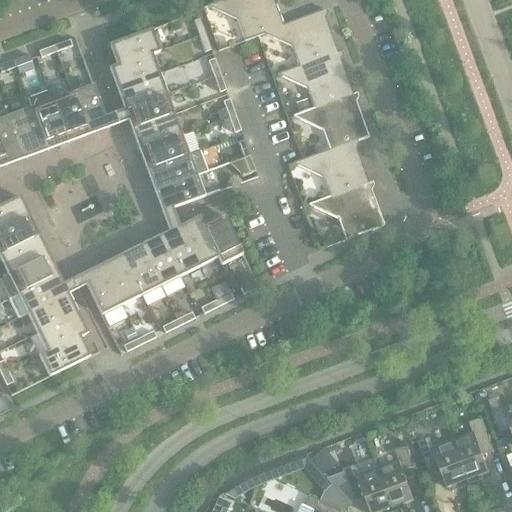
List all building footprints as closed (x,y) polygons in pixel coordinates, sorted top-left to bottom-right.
[(283,27),(283,26),(273,0),(225,0),(207,7),(208,8),(236,21),(244,43),(263,36),(263,35),(283,27)] [(263,35),(263,36),(291,48),(298,68),(338,54),(325,20),(327,15),(326,11),(322,12),(283,26),(283,27),(263,35)] [(199,38),(205,36),(200,20),(193,22),(199,38)] [(116,67),(120,66),(120,67),(152,55),(152,56),(160,54),(151,31),(109,47),(116,67)] [(205,53),(211,51),(205,36),(199,38),(205,53)] [(72,48),(70,41),(54,47),(57,53),(72,48)] [(57,53),(54,47),(39,53),(41,59),(57,53)] [(314,110),(353,96),(340,61),(343,56),(341,53),(338,54),(298,68),(277,75),(278,77),(306,90),(313,110),(314,110)] [(159,75),(152,56),(152,55),(120,67),(120,66),(116,67),(109,70),(117,91),(159,75)] [(32,63),(29,56),(14,62),(16,68),(32,63)] [(214,78),(220,76),(214,60),(208,63),(214,78)] [(16,68),(14,62),(0,67),(0,72),(1,74),(16,68)] [(128,110),(166,96),(159,75),(117,91),(124,111),(128,110)] [(219,94),(226,92),(220,76),(214,78),(219,94)] [(93,87),(72,95),(87,137),(118,126),(114,115),(105,118),(93,87)] [(87,137),(72,95),(52,102),(67,145),(87,137)] [(357,142),(358,143),(369,139),(356,103),(358,98),(357,95),(353,96),(314,110),(313,110),(293,117),(293,119),(322,132),(329,151),(329,152),(357,142)] [(118,114),(114,115),(118,126),(121,125),(128,122),(132,132),(174,116),(166,96),(128,110),(124,111),(118,114)] [(229,119),(235,117),(229,101),(223,103),(229,119)] [(67,145),(52,102),(31,110),(47,152),(67,145)] [(47,152),(31,110),(11,117),(27,159),(47,152)] [(139,152),(181,136),(174,116),(132,132),(139,152)] [(27,159),(11,117),(0,121),(0,149),(6,167),(27,159)] [(234,135),(241,132),(235,117),(229,119),(234,135)] [(146,172),(189,157),(181,136),(139,152),(146,172)] [(243,159),(250,157),(244,142),(238,144),(243,159)] [(329,199),(369,185),(356,150),(358,145),(358,143),(357,142),(329,152),(329,151),(293,165),(293,166),(322,179),(329,198),(329,199)] [(154,192),(196,177),(189,157),(146,172),(154,192)] [(249,175),(255,173),(250,157),(243,159),(249,175)] [(204,198),(196,177),(154,192),(165,223),(176,219),(173,210),(204,198)] [(329,199),(329,198),(308,206),(309,207),(337,221),(345,242),(384,227),(371,192),(374,187),(372,183),(369,185),(329,199)] [(0,232),(30,218),(20,198),(0,207),(0,232)] [(203,225),(205,229),(204,229),(218,259),(217,260),(221,267),(242,256),(222,216),(203,225)] [(30,218),(0,232),(0,256),(39,238),(30,218)] [(199,269),(217,260),(218,259),(204,229),(205,229),(203,225),(199,218),(179,228),(199,269)] [(176,219),(165,223),(167,228),(169,233),(160,238),(180,278),(199,269),(179,228),(178,224),(176,219)] [(39,238),(0,256),(0,260),(8,277),(49,257),(39,238)] [(140,247),(160,288),(180,278),(160,238),(140,247)] [(121,257),(141,297),(160,288),(140,247),(121,257)] [(49,257),(8,277),(18,296),(58,276),(49,257)] [(122,307),(141,297),(121,257),(102,266),(122,307)] [(74,280),(72,281),(76,291),(79,290),(86,287),(101,317),(122,307),(102,266),(74,280)] [(11,300),(20,319),(27,316),(64,297),(68,296),(76,291),(72,281),(63,285),(58,276),(18,296),(11,300)] [(258,289),(255,283),(240,290),(243,296),(258,289)] [(230,295),(216,302),(219,308),(233,301),(230,295)] [(64,297),(27,316),(37,335),(77,315),(68,296),(64,297)] [(201,310),(204,316),(219,308),(216,302),(201,310)] [(192,314),(177,321),(180,327),(195,320),(192,314)] [(37,335),(46,353),(46,354),(76,340),(77,341),(80,339),(87,335),(77,315),(37,335)] [(165,335),(180,327),(177,321),(162,329),(165,335)] [(153,333),(138,340),(141,346),(156,339),(153,333)] [(39,357),(49,378),(90,358),(80,339),(77,341),(76,340),(46,354),(46,353),(39,357)] [(123,348),(126,354),(141,346),(138,340),(123,348)] [(13,384),(8,373),(1,377),(6,388),(13,384)] [(511,435),(511,405),(504,409),(500,398),(488,402),(500,435),(511,431),(511,435)] [(453,443),(468,482),(489,474),(483,457),(493,453),(481,420),(470,425),(474,435),(453,443)] [(468,482),(453,443),(434,450),(430,439),(418,444),(430,477),(441,473),(447,489),(468,482)] [(379,471),(393,510),(414,502),(408,485),(418,481),(406,448),(395,453),(399,463),(379,471)] [(386,511),(393,510),(379,471),(359,478),(355,468),(343,472),(356,505),(366,501),(370,511),(386,511)] [(340,511),(327,506),(311,498),(306,510),(310,511),(340,511)]
